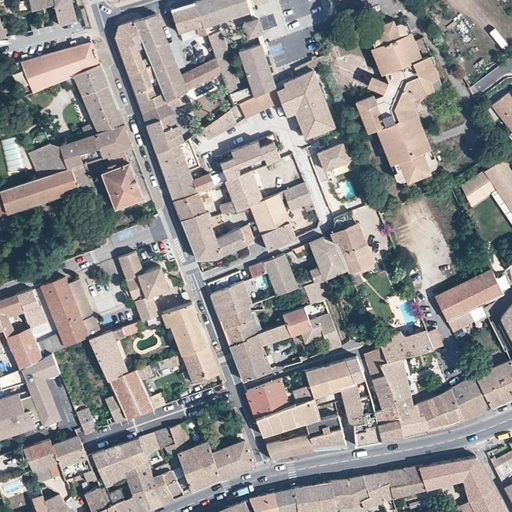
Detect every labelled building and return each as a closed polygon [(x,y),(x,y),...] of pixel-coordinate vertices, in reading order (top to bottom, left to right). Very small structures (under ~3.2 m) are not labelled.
[(61,23),(76,19),(70,0),(20,0),(17,1),(20,12),(32,8),(55,1),(58,15),(52,16),(54,25),(61,23)] [(221,0),(197,0),(194,1),(203,25),(203,26),(212,22),(219,20),(228,18),(221,0)] [(246,0),(229,0),(235,15),(250,10),(246,0)] [(253,19),(258,17),(252,0),(246,0),(250,10),(253,19)] [(197,26),(203,25),(194,1),(171,8),(178,32),(180,31),(197,26)] [(187,90),(181,73),(156,13),(134,20),(142,40),(151,63),(156,75),(163,92),(166,100),(173,96),(181,93),(184,91),(187,90)] [(257,34),(263,32),(258,17),(253,19),(243,22),(248,37),(257,34)] [(375,25),(377,29),(395,22),(393,18),(375,25)] [(142,40),(134,20),(119,25),(116,36),(129,73),(145,66),(135,43),(142,40)] [(221,26),(219,20),(212,22),(203,26),(205,31),(221,26)] [(423,36),(414,40),(412,41),(404,24),(404,23),(400,21),(395,23),(395,22),(377,29),(378,30),(372,33),(370,37),(371,37),(385,72),(388,80),(387,81),(379,77),(374,87),(382,91),(381,93),(372,97),(354,103),(361,119),(364,118),(365,121),(369,130),(375,128),(378,127),(395,170),(393,172),(392,172),(395,178),(399,180),(401,180),(410,176),(412,179),(424,175),(423,174),(422,171),(432,167),(434,166),(436,162),(433,155),(432,156),(429,157),(409,106),(416,92),(432,85),(433,89),(440,87),(441,82),(435,67),(433,67),(431,64),(428,55),(430,54),(423,36)] [(407,22),(404,24),(412,41),(414,40),(407,22)] [(203,26),(203,25),(197,26),(200,35),(206,33),(203,26)] [(200,35),(197,26),(180,31),(182,40),(200,35)] [(221,26),(205,31),(207,34),(221,30),(222,29),(221,26)] [(221,30),(207,34),(215,56),(215,57),(223,55),(226,54),(229,53),(221,30)] [(260,42),(264,55),(270,53),(263,32),(257,34),(260,43),(260,42)] [(382,73),(385,72),(371,37),(368,38),(382,73)] [(65,78),(100,63),(91,41),(76,45),(28,59),(23,60),(7,65),(24,95),(65,78)] [(251,84),(255,95),(275,86),(264,55),(260,42),(260,43),(240,50),(251,84)] [(238,89),(226,54),(223,55),(215,57),(219,67),(222,73),(234,105),(238,103),(255,95),(251,84),(238,89)] [(317,59),(319,66),(332,62),(330,55),(322,57),(317,59)] [(222,73),(219,67),(215,57),(215,56),(181,73),(187,90),(192,87),(222,73)] [(312,61),(294,69),(298,77),(315,69),(312,61)] [(100,63),(65,78),(69,87),(78,84),(99,132),(124,123),(100,63)] [(166,100),(163,92),(156,95),(150,78),(156,75),(151,63),(145,66),(129,73),(132,80),(142,110),(157,104),(161,102),(163,101),(166,100)] [(340,127),(318,73),(288,85),(290,89),(281,92),(293,122),(302,118),(311,139),(340,127)] [(420,93),(433,89),(432,85),(416,92),(409,106),(429,157),(432,156),(413,107),(420,93)] [(281,100),(275,86),(255,95),(238,103),(245,117),(281,100)] [(173,96),(166,100),(163,101),(161,102),(157,104),(142,110),(149,129),(157,152),(175,145),(178,143),(181,142),(183,141),(180,130),(179,129),(169,104),(179,104),(190,99),(184,91),(181,93),(173,96)] [(511,131),(511,92),(511,91),(492,105),(511,131)] [(353,100),(354,103),(372,97),(371,93),(353,100)] [(237,123),(229,108),(201,128),(207,138),(237,123)] [(107,154),(124,149),(132,146),(125,128),(126,127),(124,123),(99,132),(60,144),(68,167),(82,163),(107,154)] [(375,128),(393,172),(395,170),(378,127),(375,128)] [(274,141),(271,134),(249,142),(252,149),(250,150),(251,154),(250,154),(252,161),(264,157),(266,163),(277,158),(280,157),(274,141)] [(213,181),(210,174),(209,172),(193,179),(188,169),(200,164),(189,137),(183,141),(181,142),(178,143),(175,145),(157,152),(161,163),(174,199),(197,191),(214,184),(213,181)] [(35,148),(46,174),(68,167),(60,144),(49,141),(49,142),(35,148)] [(249,142),(239,146),(242,153),(244,152),(246,156),(247,155),(250,162),(252,161),(250,154),(251,154),(250,150),(252,149),(249,142)] [(242,153),(239,146),(217,155),(220,162),(227,178),(236,175),(240,173),(238,167),(250,162),(247,155),(246,156),(244,152),(242,153)] [(326,173),(359,160),(354,150),(346,153),(344,146),(319,156),(326,173)] [(28,152),(39,177),(46,174),(35,148),(28,152)] [(124,149),(107,154),(112,168),(102,172),(115,207),(143,196),(129,161),(128,162),(124,149)] [(511,209),(511,173),(501,158),(500,157),(492,163),(495,168),(489,172),(486,167),(460,184),(462,188),(464,193),(468,190),(475,199),(495,185),(511,209)] [(46,174),(39,177),(0,189),(0,214),(90,184),(82,163),(68,167),(46,174)] [(492,163),(486,167),(489,172),(495,168),(492,163)] [(236,175),(227,178),(225,179),(225,180),(233,200),(219,205),(221,213),(227,211),(236,209),(249,203),(262,198),(255,180),(253,174),(262,170),(259,165),(240,173),(236,175)] [(282,171),(255,180),(262,198),(278,192),(283,190),(289,187),(282,171)] [(289,187),(283,190),(290,209),(303,203),(308,215),(316,211),(304,181),(289,187)] [(469,203),(475,199),(468,190),(464,193),(469,203)] [(181,218),(205,209),(197,191),(174,199),(181,218)] [(278,192),(262,198),(249,203),(261,232),(289,220),(278,192)] [(222,254),(216,237),(208,216),(205,209),(181,218),(182,220),(195,253),(197,258),(216,256),(222,254)] [(296,236),(289,220),(261,232),(267,249),(296,236)] [(331,232),(334,240),(339,252),(366,241),(357,221),(337,230),(335,231),(331,232)] [(247,223),(240,227),(246,242),(251,240),(252,238),(253,238),(247,223)] [(246,242),(240,227),(216,237),(222,254),(246,242)] [(117,233),(120,241),(132,236),(129,229),(117,233)] [(339,252),(334,240),(323,236),(310,241),(320,265),(309,269),(311,275),(303,278),(301,273),(293,276),(284,252),(263,260),(267,271),(273,286),(276,294),(297,286),(297,287),(304,284),(316,280),(320,279),(326,277),(346,268),(339,252)] [(366,241),(339,252),(346,268),(348,272),(374,261),(366,241)] [(133,294),(142,319),(158,313),(151,294),(168,287),(160,265),(143,271),(135,250),(119,257),(128,281),(129,285),(124,287),(128,296),(133,294)] [(267,271),(263,260),(248,266),(252,276),(267,271)] [(447,320),(468,309),(480,303),(503,292),(491,268),(434,295),(446,320),(447,320)] [(89,335),(68,283),(65,276),(41,285),(57,325),(65,345),(88,336),(89,335)] [(304,284),(311,302),(324,298),(333,295),(326,277),(320,279),(316,280),(304,284)] [(79,278),(68,283),(89,335),(88,336),(89,337),(102,333),(94,314),(79,278)] [(210,293),(220,319),(252,305),(249,296),(243,280),(210,293)] [(33,288),(17,294),(22,307),(29,322),(44,316),(33,288)] [(0,320),(3,328),(7,337),(11,349),(19,368),(21,368),(43,356),(34,336),(32,330),(31,327),(14,333),(6,313),(22,307),(17,294),(0,300),(0,320)] [(182,352),(208,343),(191,301),(185,304),(162,312),(167,325),(171,323),(182,352)] [(264,309),(261,301),(252,305),(220,319),(230,344),(247,338),(246,336),(257,332),(252,318),(250,310),(264,309)] [(511,339),(511,302),(500,317),(511,339)] [(282,313),(285,321),(290,334),(301,331),(305,329),(308,337),(323,333),(324,337),(329,350),(341,346),(342,345),(329,312),(309,319),(304,305),(282,313)] [(468,309),(447,320),(453,331),(474,320),(468,309)] [(142,319),(138,320),(140,327),(161,320),(158,313),(151,316),(142,319)] [(276,324),(276,325),(285,321),(282,313),(281,313),(280,314),(279,315),(278,315),(278,316),(277,316),(277,317),(277,318),(276,318),(276,319),(276,320),(276,321),(276,322),(276,323),(276,324)] [(102,333),(89,337),(107,378),(108,378),(128,371),(115,338),(141,329),(140,327),(138,320),(102,333)] [(285,321),(276,325),(257,332),(246,336),(247,338),(230,344),(243,379),(271,370),(270,367),(262,344),(290,334),(285,321)] [(39,333),(34,336),(43,356),(52,352),(65,345),(57,325),(39,333)] [(427,331),(433,347),(434,347),(442,345),(436,328),(427,331)] [(305,343),(324,337),(323,333),(308,337),(305,329),(301,331),(305,343)] [(405,336),(380,345),(386,361),(400,357),(433,347),(427,331),(426,329),(405,335),(405,336)] [(7,337),(0,340),(0,343),(3,352),(11,349),(7,337)] [(219,372),(208,343),(182,352),(158,360),(160,371),(179,364),(178,361),(184,359),(193,381),(219,372)] [(386,361),(380,345),(379,346),(364,352),(379,402),(393,397),(389,388),(386,379),(385,374),(384,373),(382,369),(379,363),(386,361)] [(0,384),(2,388),(27,380),(21,368),(19,368),(11,349),(3,352),(11,371),(0,374),(0,384)] [(21,368),(27,380),(44,422),(45,424),(47,423),(58,420),(39,374),(58,367),(52,352),(43,356),(21,368)] [(356,380),(357,385),(366,382),(357,355),(346,358),(356,380)] [(400,357),(386,361),(379,363),(382,369),(384,373),(385,374),(386,379),(389,388),(393,397),(396,407),(403,435),(404,435),(407,435),(411,434),(412,434),(429,429),(424,414),(419,415),(416,404),(412,405),(400,357)] [(339,386),(356,380),(346,358),(334,362),(305,370),(309,384),(313,395),(322,393),(322,391),(337,387),(337,388),(339,386)] [(511,360),(511,359),(475,374),(490,407),(511,397),(511,360)] [(149,364),(137,368),(141,378),(153,374),(149,364)] [(60,372),(58,367),(39,374),(58,420),(47,423),(49,428),(58,425),(61,418),(44,378),(60,372)] [(141,378),(137,368),(128,371),(108,378),(116,393),(127,418),(155,407),(141,378)] [(71,379),(68,373),(62,376),(67,388),(76,384),(74,379),(71,379)] [(475,374),(465,380),(480,411),(490,407),(475,374)] [(246,390),(256,416),(313,395),(309,384),(293,390),(294,393),(286,396),(281,378),(246,390)] [(0,388),(0,436),(44,422),(27,380),(2,388),(0,388)] [(382,440),(374,410),(369,389),(358,393),(357,385),(356,380),(339,386),(342,395),(349,421),(353,424),(355,444),(382,440)] [(480,411),(465,380),(441,393),(425,400),(416,404),(419,415),(424,414),(429,429),(448,424),(451,423),(454,423),(458,421),(468,416),(480,411)] [(127,418),(116,393),(105,398),(113,417),(106,419),(108,424),(127,418)] [(152,397),(158,409),(167,405),(162,393),(152,397)] [(313,395),(256,416),(259,425),(263,436),(299,423),(303,435),(266,445),(271,458),(288,454),(314,448),(306,422),(320,417),(315,402),(313,395)] [(382,411),(396,407),(393,397),(379,402),(382,408),(382,411)] [(97,429),(88,407),(76,412),(86,433),(97,429)] [(382,411),(382,408),(374,410),(382,440),(403,435),(396,407),(382,411)] [(306,422),(314,448),(346,446),(337,413),(320,417),(306,422)] [(169,426),(180,458),(192,489),(207,483),(221,477),(208,440),(203,427),(198,429),(203,441),(191,445),(182,422),(175,424),(169,426)] [(169,426),(154,431),(160,447),(165,445),(174,460),(180,458),(169,426)] [(208,440),(221,477),(255,463),(253,459),(245,439),(242,430),(235,433),(239,441),(218,449),(214,438),(208,440)] [(139,436),(144,452),(160,447),(154,431),(141,435),(139,436)] [(65,439),(52,444),(59,461),(64,474),(65,478),(83,472),(83,471),(92,468),(87,454),(79,436),(78,434),(65,439)] [(123,468),(134,463),(147,458),(144,452),(139,436),(105,448),(92,452),(106,485),(126,475),(123,468)] [(49,439),(24,446),(33,469),(49,464),(59,461),(52,444),(49,439)] [(511,449),(496,457),(500,464),(511,458),(511,449)] [(387,471),(393,496),(463,478),(470,500),(456,506),(458,511),(505,511),(478,458),(477,455),(421,465),(387,471)] [(511,458),(500,464),(496,457),(496,456),(490,458),(511,499),(511,458)] [(134,463),(151,507),(157,504),(163,502),(151,470),(147,458),(134,463)] [(64,474),(59,461),(49,464),(54,478),(64,474)] [(151,470),(163,502),(184,493),(168,462),(151,470)] [(129,483),(141,511),(145,510),(151,507),(134,463),(123,468),(126,475),(129,483)] [(96,477),(92,468),(83,471),(83,472),(87,481),(88,481),(96,477)] [(396,511),(393,496),(387,471),(363,474),(370,494),(361,500),(364,508),(383,500),(386,511),(396,511)] [(345,478),(331,478),(332,480),(337,506),(340,506),(341,511),(366,511),(367,511),(364,508),(361,500),(370,494),(363,474),(345,478)] [(294,487),(298,511),(319,511),(337,509),(337,506),(332,480),(294,487)] [(109,492),(117,511),(140,511),(141,511),(129,483),(109,492)] [(107,505),(101,488),(100,485),(91,489),(86,492),(86,493),(92,508),(93,511),(107,505)] [(101,488),(107,505),(110,511),(117,511),(109,492),(106,486),(101,488)] [(298,511),(294,487),(272,492),(275,504),(280,503),(282,511),(298,511)] [(250,497),(255,509),(256,511),(282,511),(280,503),(275,504),(272,492),(250,497)] [(47,507),(50,511),(76,511),(74,509),(65,501),(59,493),(45,500),(47,507)] [(50,511),(47,507),(45,500),(43,494),(32,497),(37,511),(33,511),(50,511)] [(250,497),(245,499),(250,511),(255,509),(250,497)] [(407,501),(409,508),(420,506),(418,498),(407,501)] [(250,511),(245,499),(227,507),(229,511),(250,511)]
